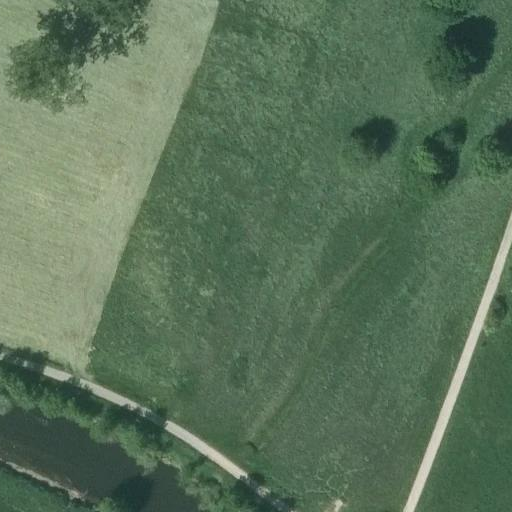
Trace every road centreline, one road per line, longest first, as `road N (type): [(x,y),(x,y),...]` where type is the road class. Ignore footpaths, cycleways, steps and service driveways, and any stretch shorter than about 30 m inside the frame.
road 1 (track): [(0,363),(177,432),(286,511)]
road 2 (track): [(426,511),(511,278)]
